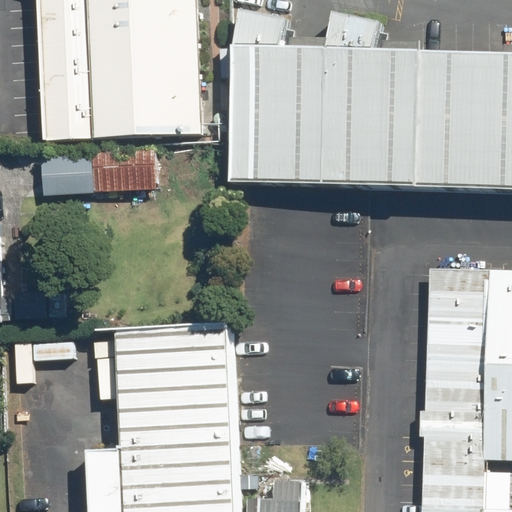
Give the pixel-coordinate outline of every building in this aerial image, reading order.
[(204,135),(198,0),(41,0),(47,141),(204,135)] [(228,181),(511,188),(511,52),(372,48),(379,23),(332,10),(326,47),(280,44),(286,19),(240,9),(231,45),(229,140),(228,181)] [(158,152),(42,157),(44,195),(159,190),(158,152)] [(482,511),(483,510),(484,461),(491,270),(430,269),(424,451),(421,511),(482,511)] [(511,271),(491,270),(484,461),(511,461),(511,271)] [(91,511),(239,511),(237,444),(233,322),(114,329),(124,452),(89,454),(91,511)] [(12,407),(0,407),(0,437),(10,438),(12,407)] [(509,511),(511,461),(484,461),(483,510),(509,511)] [(305,511),(307,484),(261,482),(259,511),(305,511)]
